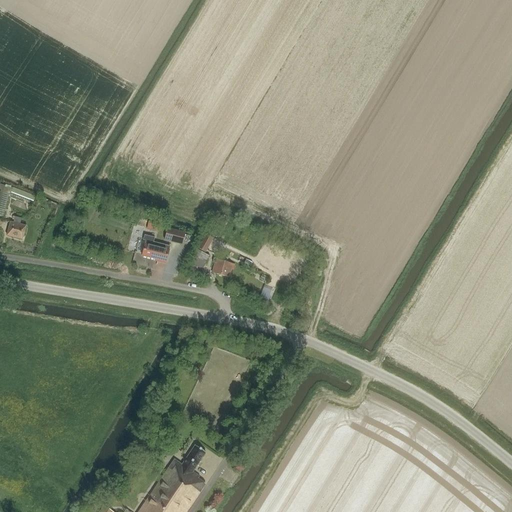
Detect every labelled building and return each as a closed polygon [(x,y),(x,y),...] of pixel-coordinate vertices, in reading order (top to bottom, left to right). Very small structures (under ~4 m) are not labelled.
[(229,217),(223,213),(211,233),(217,237),(229,217)] [(13,222),(10,222),(7,235),(23,239),(26,226),(20,224),(22,218),(15,217),(13,222)] [(167,227),(164,240),(182,244),(185,232),(167,227)] [(205,252),(213,238),(206,234),(198,248),(205,252)] [(165,263),(166,261),(170,246),(163,244),(153,242),(154,237),(145,235),(143,240),(146,241),(142,255),(157,259),(157,261),(165,263)] [(201,251),(196,248),(188,262),(194,265),(194,266),(191,271),(198,275),(201,269),(202,270),(210,255),(201,251)] [(214,258),(213,264),(215,264),(212,273),(229,277),(231,269),(233,270),(235,264),(226,262),(228,258),(223,256),(222,260),(214,258)] [(200,477),(192,471),(206,452),(196,445),(182,465),(177,461),(172,469),(169,467),(138,511),(186,511),(206,484),(198,478),(200,477)]
